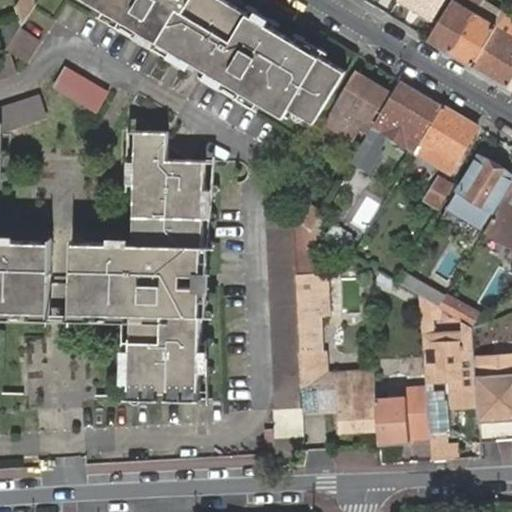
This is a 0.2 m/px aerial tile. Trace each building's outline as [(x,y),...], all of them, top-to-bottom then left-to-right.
[(316,122),(347,71),(322,57),(298,41),(274,27),(250,13),(232,2),(228,0),(224,0),(215,16),(204,9),(208,0),(93,0),(107,8),(124,19),(127,20),(121,30),(131,36),(137,27),(141,29),(158,38),(209,70),(225,79),(229,82),(224,91),(234,97),(239,88),(243,90),(260,100),(286,115),(291,107),(316,122)] [(224,0),(208,0),(204,9),(215,16),(224,0)] [(398,0),(432,21),(445,0),(398,0)] [(454,0),(454,1),(475,15),(484,0),(482,0),(454,0)] [(496,27),(501,19),(505,13),(484,0),(475,15),(496,27)] [(430,39),(451,52),(475,15),(454,1),(430,39)] [(253,7),(250,13),(274,27),(277,22),(253,7)] [(124,19),(107,8),(104,14),(120,24),(124,19)] [(451,52),(473,65),(495,29),(496,27),(475,15),(451,52)] [(473,65),(511,88),(511,24),(501,19),(496,27),(495,29),(473,65)] [(7,49),(9,50),(25,61),(40,39),(21,27),(7,49)] [(154,44),(158,38),(141,29),(138,34),(154,44)] [(298,41),(322,57),(326,51),(301,36),(298,41)] [(0,75),(16,70),(9,50),(5,51),(0,53),(0,75)] [(225,79),(209,70),(206,76),(222,85),(225,79)] [(373,126),(376,122),(373,120),(390,91),(357,72),(333,113),(327,123),(353,139),(360,128),(369,133),(373,126)] [(444,105),(401,80),(376,122),(373,126),(417,151),(444,105)] [(257,106),(260,100),(243,90),(240,96),(257,106)] [(479,126),(444,105),(417,151),(451,172),(479,126)] [(183,272),(204,272),(206,159),(168,158),(169,130),(137,130),(135,214),(145,215),(145,232),(124,252),(107,251),(108,241),(74,240),(73,275),(89,275),(89,300),(88,310),(106,311),(106,301),(115,301),(142,302),(142,330),(142,338),(132,339),(131,388),(169,389),(169,396),(201,397),(203,285),(182,285),(183,272)] [(479,156),(443,217),(478,237),(511,178),(511,174),(504,170),(494,164),(479,156)] [(452,186),(439,178),(425,200),(439,209),(452,186)] [(511,190),(502,208),(500,206),(494,217),(511,227),(511,190)] [(293,220),(266,205),(276,408),(285,407),(304,406),(301,351),(298,301),(293,220)] [(304,406),(285,407),(288,449),(306,448),(304,416),(304,411),(328,409),(328,404),(339,404),(340,413),(341,431),(379,428),(378,399),(376,374),(339,377),(339,375),(326,376),(324,350),(322,316),(332,315),(331,298),(321,299),(320,275),(318,234),(311,231),(293,220),(298,301),(301,351),(304,406)] [(0,298),(10,299),(20,299),(19,309),(51,310),(53,240),(19,239),(19,249),(2,249),(0,246),(0,298)] [(203,285),(204,272),(183,272),(182,285),(203,285)] [(420,285),(401,272),(396,280),(421,295),(420,285)] [(330,274),(320,275),(321,299),(331,298),(330,274)] [(89,275),(73,275),(72,310),(88,310),(89,300),(89,275)] [(431,302),(421,295),(427,374),(448,372),(449,387),(476,385),(474,358),(472,330),(463,331),(433,333),(431,302)] [(461,306),(446,297),(440,306),(455,315),(461,306)] [(0,308),(10,299),(0,298),(0,308)] [(115,301),(142,330),(142,302),(115,301)] [(511,418),(511,355),(474,358),(476,385),(479,418),(495,416),(495,420),(511,418)] [(408,408),(429,407),(428,393),(427,388),(407,389),(407,397),(408,408)] [(431,437),(431,434),(429,407),(408,408),(407,397),(407,389),(401,390),(401,398),(391,398),(378,399),(379,428),(380,444),(411,442),(410,439),(431,437)] [(390,390),(391,398),(401,398),(401,390),(400,389),(390,390)] [(433,461),(449,459),(447,433),(443,392),(428,393),(429,407),(431,434),(431,437),(433,461)] [(304,411),(304,416),(340,413),(339,404),(328,404),(328,409),(304,411)] [(285,407),(276,408),(277,450),(288,449),(285,407)] [(511,419),(485,423),(486,439),(511,435),(511,419)]
